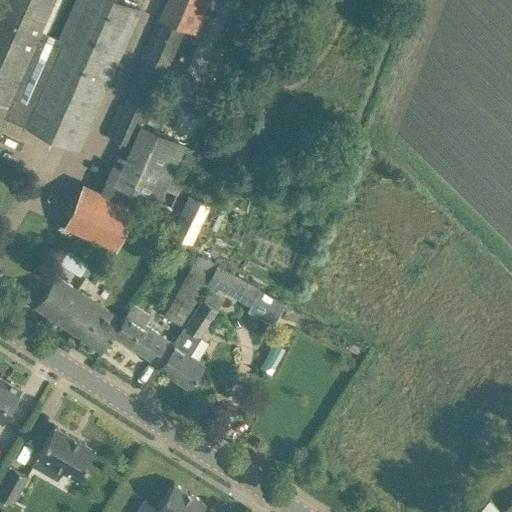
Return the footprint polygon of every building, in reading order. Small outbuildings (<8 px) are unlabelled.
[(0,0),(0,131),(7,116),(22,122),(78,149),(141,8),(122,0),(75,0),(31,103),(16,96),(58,0),(0,0)] [(123,105),(120,104),(107,133),(131,143),(120,166),(114,163),(107,179),(106,179),(101,191),(84,184),(67,223),(115,244),(130,210),(139,214),(147,195),(172,206),(197,147),(142,122),(184,27),(192,30),(205,0),(168,0),(160,18),(158,17),(125,93),(128,94),(123,105)] [(176,236),(202,250),(224,207),(198,194),(176,236)] [(66,250),(58,263),(79,275),(87,262),(66,250)] [(205,283),(217,263),(199,253),(164,313),(183,325),(205,283)] [(261,287),(217,263),(205,283),(210,285),(216,289),(218,286),(252,305),(261,287)] [(35,305),(68,328),(89,297),(56,275),(35,305)] [(174,343),(159,365),(172,373),(172,378),(179,382),(183,381),(187,384),(203,361),(191,353),(201,337),(198,336),(217,308),(224,297),(209,288),(186,326),(174,343)] [(101,351),(113,333),(122,319),(89,297),(68,328),(101,351)] [(113,333),(159,365),(174,343),(142,322),(148,314),(132,303),(122,319),(113,333)] [(273,341),(259,366),(270,372),(284,348),(273,341)] [(0,374),(0,420),(1,421),(20,387),(0,374)] [(50,462),(77,478),(94,448),(54,425),(37,454),(38,455),(33,464),(45,471),(50,462)] [(11,465),(0,482),(0,495),(12,502),(28,475),(11,465)] [(144,499),(135,511),(199,511),(205,502),(173,481),(162,498),(157,507),(153,504),(144,499)] [(511,511),(511,498),(500,511),(511,511)] [(497,511),(500,508),(490,499),(478,511),(497,511)]
